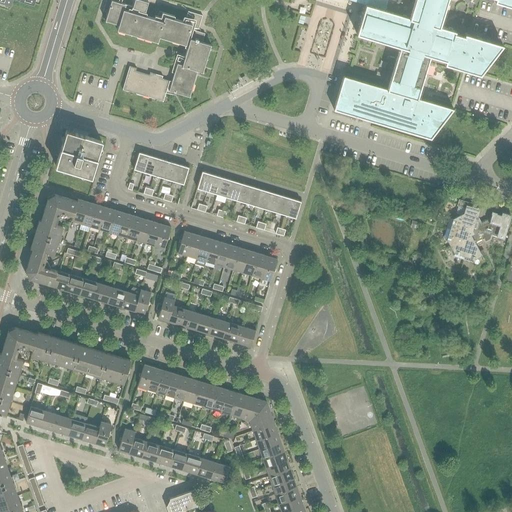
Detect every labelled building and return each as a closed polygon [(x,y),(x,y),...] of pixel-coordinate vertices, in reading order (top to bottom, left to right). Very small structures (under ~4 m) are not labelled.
[(109,0),(106,12),(168,31),(150,91),(190,102),(215,19),(200,14),(199,18),(139,0),(109,0)] [(351,0),(365,4),(356,33),(400,46),(387,89),(417,98),(430,56),(439,25),(446,0),(351,0)] [(455,30),(439,25),(430,56),(445,60),(444,63),(480,74),(503,44),(464,33),(463,35),(454,32),(455,30)] [(387,89),(343,76),(333,109),(430,138),(453,109),(417,98),(387,89)] [(61,148),(55,167),(92,178),(97,159),(103,141),(66,130),(61,148)] [(134,169),(144,172),(149,155),(139,152),(134,169)] [(144,172),(154,175),(159,158),(149,155),(144,172)] [(169,161),(159,158),(154,175),(163,178),(169,161)] [(179,164),(169,161),(163,178),(173,181),(179,164)] [(189,167),(179,164),(173,181),(183,184),(189,167)] [(197,188),(207,191),(212,174),(202,171),(197,188)] [(222,177),(212,174),(207,191),(217,194),(222,177)] [(232,180),(222,177),(217,194),(226,197),(232,180)] [(241,183),(232,180),(226,197),(236,200),(241,183)] [(251,186),(241,183),(236,200),(246,203),(251,186)] [(261,189),(251,186),(246,203),(256,206),(261,189)] [(271,192),(261,189),(256,206),(266,209),(271,192)] [(281,195),(271,192),(266,209),(276,212),(281,195)] [(60,212),(73,216),(77,201),(55,194),(54,197),(50,199),(48,198),(41,220),(56,225),(60,212)] [(291,198),(281,195),(276,212),(286,215),(291,198)] [(301,201),(291,198),(286,215),(296,218),(301,201)] [(78,199),(77,201),(73,216),(71,220),(81,223),(87,202),(78,199)] [(504,238),(508,225),(502,223),(504,216),(492,212),(490,218),(482,223),(475,221),(479,209),(475,207),(476,204),(459,200),(457,206),(465,208),(466,212),(453,219),(450,218),(444,238),(446,239),(455,254),(454,257),(473,262),(474,259),(485,253),(482,249),(479,251),(476,244),(483,240),(485,243),(491,240),(492,235),(504,238)] [(97,205),(87,202),(81,223),(90,226),(97,205)] [(106,207),(97,205),(90,226),(99,229),(106,207)] [(115,210),(106,207),(99,229),(108,232),(115,210)] [(124,213),(115,210),(108,232),(118,234),(124,213)] [(133,216),(124,213),(118,234),(127,237),(133,216)] [(127,237),(136,240),(143,218),(133,216),(127,237)] [(152,221),(143,218),(136,240),(145,243),(152,221)] [(30,248),(32,249),(47,253),(54,255),(62,227),(56,225),(41,220),(39,220),(30,248)] [(145,243),(154,246),(161,224),(152,221),(145,243)] [(171,227),(161,224),(154,246),(164,248),(171,227)] [(178,253),(187,255),(194,234),(184,231),(178,253)] [(203,237),(194,234),(187,255),(196,258),(203,237)] [(212,239),(203,237),(196,258),(206,261),(212,239)] [(221,242),(212,239),(206,261),(215,264),(221,242)] [(221,242),(215,264),(224,267),(230,245),(221,242)] [(230,245),(224,267),(233,269),(240,248),(230,245)] [(240,248),(233,269),(242,272),(249,250),(240,248)] [(29,278),(52,285),(56,270),(43,266),(47,253),(32,249),(26,271),(28,272),(30,276),(29,278)] [(249,250),(242,272),(252,275),(258,253),(249,250)] [(258,253),(252,275),(261,278),(267,256),(258,253)] [(99,264),(101,259),(91,256),(90,261),(99,264)] [(277,259),(267,256),(261,278),(270,281),(277,259)] [(51,286),(66,290),(70,275),(56,270),(52,285),(51,286)] [(66,290),(79,295),(84,279),(70,275),(66,290)] [(79,295),(93,299),(98,283),(84,279),(79,295)] [(93,299),(107,303),(112,287),(98,283),(93,299)] [(112,287),(107,303),(121,307),(125,291),(112,287)] [(130,293),(125,291),(121,307),(135,311),(139,295),(140,289),(135,288),(133,288),(131,290),(130,293)] [(140,289),(139,295),(135,311),(144,314),(151,292),(140,289)] [(158,318),(167,321),(172,305),(173,306),(174,300),(164,297),(158,318)] [(186,310),(173,306),(172,305),(167,321),(181,325),(186,310)] [(181,325),(195,329),(200,314),(186,310),(181,325)] [(200,314),(195,329),(209,334),(213,318),(200,314)] [(213,318),(209,334),(222,338),(227,322),(213,318)] [(227,322),(222,338),(236,342),(241,326),(227,322)] [(241,326),(236,342),(250,346),(255,330),(241,326)] [(20,345),(33,349),(37,334),(15,327),(14,330),(10,332),(8,331),(1,353),(16,358),(20,345)] [(31,355),(58,364),(65,340),(38,332),(37,334),(33,349),(31,355)] [(86,372),(93,349),(65,340),(58,364),(86,372)] [(120,357),(93,349),(86,372),(113,380),(120,357)] [(0,383),(14,388),(22,360),(16,358),(1,353),(0,353),(0,383)] [(131,360),(120,357),(113,380),(123,384),(131,360)] [(138,386),(147,389),(153,367),(144,364),(138,386)] [(147,389),(156,391),(162,370),(153,367),(147,389)] [(171,373),(162,370),(156,391),(165,394),(171,373)] [(181,375),(171,373),(165,394),(174,397),(181,375)] [(190,378),(181,375),(174,397),(183,400),(190,378)] [(199,381),(190,378),(183,400),(192,403),(199,381)] [(208,384),(199,381),(192,403),(201,405),(208,384)] [(0,418),(1,415),(1,414),(5,416),(14,388),(0,383),(0,418)] [(217,386),(208,384),(201,405),(210,408),(217,386)] [(226,389),(217,386),(210,408),(220,411),(226,389)] [(235,392),(226,389),(220,411),(229,414),(235,392)] [(244,395),(235,392),(229,414),(238,416),(244,395)] [(266,401),(244,395),(238,416),(249,420),(266,401)] [(274,423),(266,401),(249,420),(253,431),(274,423)] [(26,422),(39,426),(44,411),(30,406),(26,422)] [(57,414),(44,411),(39,426),(52,430),(57,414)] [(52,430),(65,434),(70,418),(57,414),(52,430)] [(83,422),(70,418),(65,434),(78,438),(83,422)] [(99,427),(96,426),(91,442),(105,446),(111,424),(101,421),(99,427)] [(96,426),(83,422),(78,438),(91,442),(96,426)] [(277,432),(274,423),(253,431),(256,440),(277,432)] [(118,450),(128,453),(132,437),(133,437),(135,432),(125,428),(118,450)] [(280,441),(277,432),(256,440),(259,449),(280,441)] [(128,453),(141,457),(146,441),(133,437),(132,437),(128,453)] [(141,457),(155,461),(160,446),(146,441),(141,457)] [(232,451),(229,441),(224,443),(228,452),(232,451)] [(284,450),(280,441),(259,449),(262,458),(284,450)] [(174,450),(160,446),(155,461),(169,466),(174,450)] [(169,466),(183,470),(188,454),(174,450),(169,466)] [(287,459),(284,450),(262,458),(266,467),(287,459)] [(183,470),(197,474),(201,458),(188,454),(183,470)] [(197,474),(210,478),(215,462),(201,458),(197,474)] [(290,469),(287,459),(266,467),(269,476),(290,469)] [(210,478),(225,482),(229,467),(215,462),(210,478)] [(0,501),(17,496),(8,468),(0,471),(0,501)] [(293,478),(290,469),(269,476),(272,485),(293,478)] [(297,487),(293,478),(272,485),(275,494),(297,487)] [(300,496),(297,487),(275,494),(278,503),(300,496)] [(170,501),(169,503),(184,510),(197,505),(192,490),(169,498),(170,501)] [(0,511),(23,511),(17,496),(0,501),(0,511)] [(282,511),(303,505),(300,496),(278,503),(281,511),(282,511)] [(168,505),(166,506),(168,511),(184,511),(184,510),(169,503),(168,505)]
